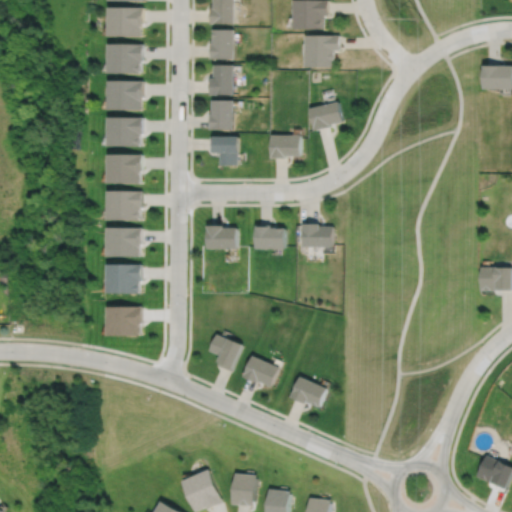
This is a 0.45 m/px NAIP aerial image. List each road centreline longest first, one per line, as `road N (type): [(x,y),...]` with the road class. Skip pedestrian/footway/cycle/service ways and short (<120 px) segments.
road 1 (residential): [(0,350),(89,357),(149,372),(395,480)]
road 2 (residential): [(178,191),(294,191),(332,179),(365,151),(412,68),(462,37),(511,29)]
road 3 (residential): [(167,379),(177,336),(179,0)]
road 4 (residential): [(511,329),(468,377),(427,467)]
road 5 (residential): [(396,500),(408,511),(431,510),(440,478),(413,465),(395,480),(396,500)]
